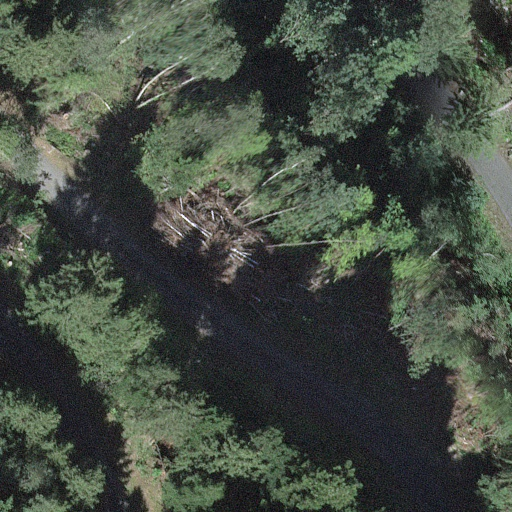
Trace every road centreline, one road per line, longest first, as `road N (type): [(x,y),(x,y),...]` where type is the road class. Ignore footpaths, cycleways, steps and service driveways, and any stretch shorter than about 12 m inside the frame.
road 1 (track): [(430,511),(414,487),(259,341),(0,138)]
road 2 (track): [(337,0),(378,38),(511,203)]
road 3 (track): [(0,337),(64,410),(104,473),(115,511)]
